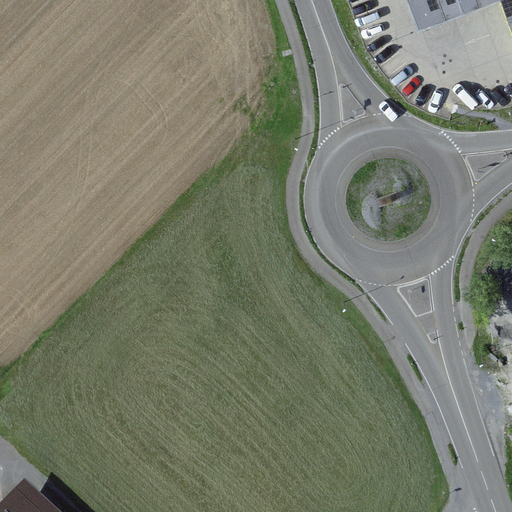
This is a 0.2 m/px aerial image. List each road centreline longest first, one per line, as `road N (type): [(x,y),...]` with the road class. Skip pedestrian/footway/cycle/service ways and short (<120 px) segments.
road 1 (primary): [(443,366),(488,493)]
road 2 (primary): [(366,264),(443,366)]
road 3 (primary): [(332,158),(319,193),(325,229),(366,264)]
road 4 (primary): [(443,366),(443,239)]
